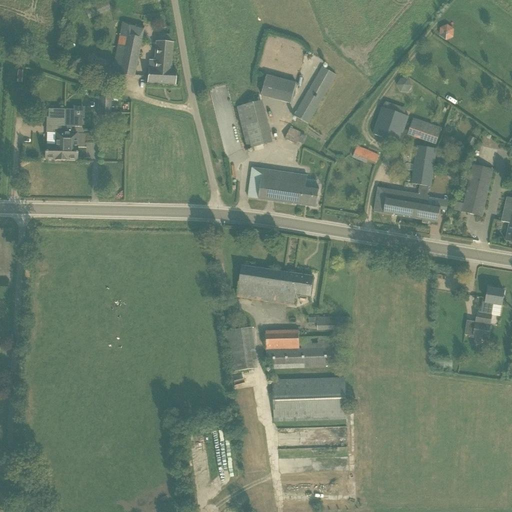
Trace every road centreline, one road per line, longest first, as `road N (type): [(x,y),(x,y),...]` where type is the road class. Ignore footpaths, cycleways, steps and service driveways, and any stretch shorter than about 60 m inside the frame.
road 1 (unclassified): [(37,511),(14,463),(10,431),(22,210)]
road 2 (tertiary): [(511,260),(215,214)]
road 3 (tertiary): [(215,214),(22,210)]
road 4 (unclassified): [(198,112),(67,74)]
